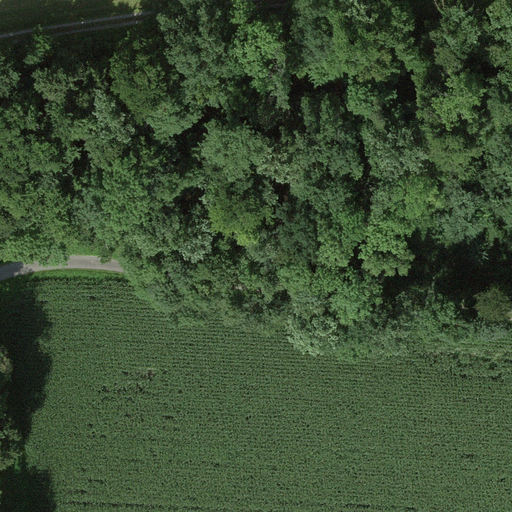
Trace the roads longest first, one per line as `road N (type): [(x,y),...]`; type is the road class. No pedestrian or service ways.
road 1 (track): [(0,276),(88,262),(461,318),(511,316)]
road 2 (track): [(0,42),(311,0)]
